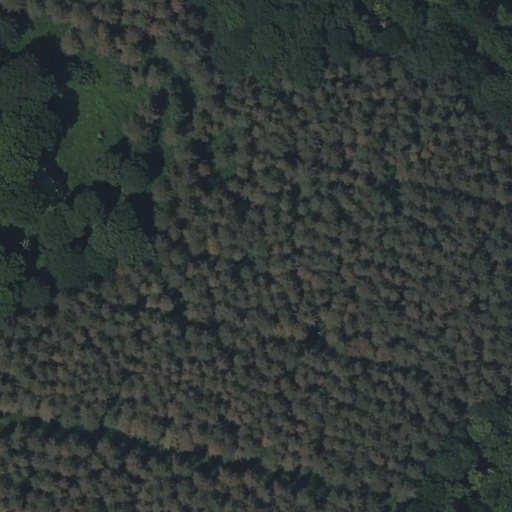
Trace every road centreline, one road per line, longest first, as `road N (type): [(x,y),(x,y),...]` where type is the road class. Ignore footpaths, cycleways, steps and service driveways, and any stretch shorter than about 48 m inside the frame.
road 1 (track): [(190,0),(211,36),(239,50),(372,61),(511,115)]
road 2 (track): [(511,375),(440,441),(398,511)]
